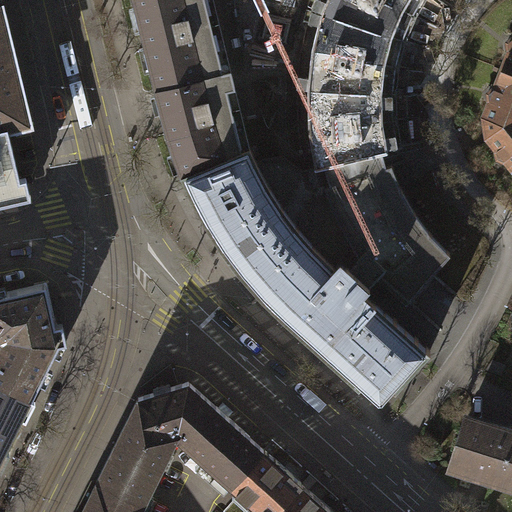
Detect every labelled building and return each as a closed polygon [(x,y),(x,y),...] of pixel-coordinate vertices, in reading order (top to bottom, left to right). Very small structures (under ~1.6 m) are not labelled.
[(0,129),(10,127),(33,122),(5,0),(4,0),(0,1),(0,129)] [(129,0),(151,89),(219,72),(200,0),(129,0)] [(373,276),(403,302),(446,253),(427,234),(411,212),(398,189),(387,164),(382,165),(378,152),(398,147),(393,120),(392,96),(395,69),(403,41),(412,17),(422,0),(322,0),(318,12),(308,49),(303,88),(304,129),(311,168),(320,166),(325,184),(321,186),(334,220),(354,255),(353,258),(346,265),(366,283),(373,276)] [(511,36),(505,55),(499,69),(511,73),(511,36)] [(173,164),(177,175),(237,148),(223,89),(231,87),(227,69),(219,72),(151,89),(159,123),(163,134),(173,164)] [(504,127),(511,125),(511,73),(499,69),(494,83),(481,118),(484,141),(504,127)] [(511,125),(504,127),(484,141),(511,173),(511,125)] [(0,203),(33,196),(28,178),(22,180),(10,127),(0,129),(0,203)] [(357,384),(376,401),(388,387),(392,389),(426,350),(360,291),(366,284),(342,264),(341,263),(339,260),(334,260),(331,263),(332,264),(331,265),(310,245),(293,226),(279,206),(265,186),(253,162),(245,145),(237,148),(177,175),(186,196),(200,222),(216,247),(236,274),(255,296),(278,318),(355,387),(357,384)] [(0,381),(31,398),(59,344),(68,342),(64,322),(55,324),(46,285),(0,294),(0,381)] [(139,397),(138,399),(177,434),(177,435),(179,436),(179,437),(225,478),(233,485),(265,450),(265,449),(258,442),(189,380),(139,397)] [(0,459),(31,398),(0,381),(0,459)] [(177,435),(177,434),(138,399),(96,481),(142,504),(177,435)] [(511,432),(467,418),(453,463),(511,481),(511,432)] [(246,497),(262,511),(274,511),(301,482),(265,450),(233,485),(246,497)] [(138,511),(142,504),(96,481),(80,511),(138,511)] [(334,511),(301,482),(274,511),(334,511)]
